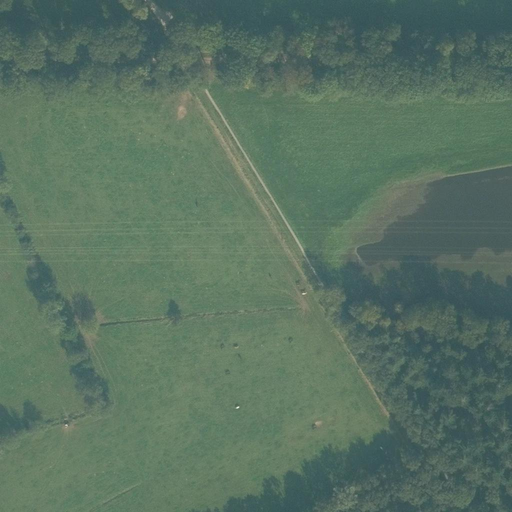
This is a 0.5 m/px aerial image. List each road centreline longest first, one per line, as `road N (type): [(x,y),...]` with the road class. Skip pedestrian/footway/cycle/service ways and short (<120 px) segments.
road 1 (track): [(175,57),(419,461)]
road 2 (track): [(511,59),(183,57)]
road 3 (track): [(175,57),(0,58)]
